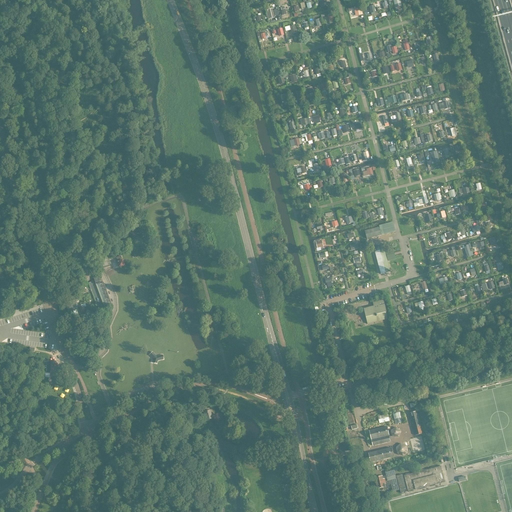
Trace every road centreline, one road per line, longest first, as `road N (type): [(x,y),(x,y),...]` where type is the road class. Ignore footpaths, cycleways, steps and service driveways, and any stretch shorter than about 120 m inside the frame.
road 1 (secondary): [(283,385),(218,132),(170,0)]
road 2 (unclassified): [(0,133),(81,417),(129,511)]
road 3 (unknown): [(81,511),(58,480),(174,394),(221,391),(282,420)]
road 4 (unclassified): [(327,302),(348,379),(289,395)]
road 5 (unknown): [(0,360),(25,436),(58,480)]
